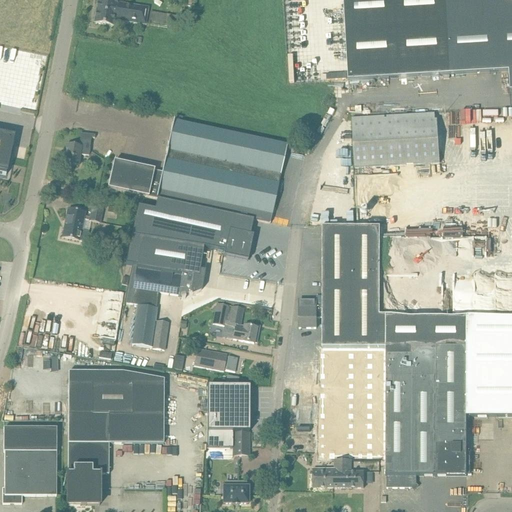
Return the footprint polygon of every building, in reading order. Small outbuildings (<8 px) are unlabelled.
[(97,0),(94,24),(113,27),(114,17),(144,22),(146,12),(116,7),(117,0),(97,0)] [(511,0),(343,0),(349,81),(509,72),(510,92),(511,91),(511,0)] [(148,23),(166,26),(168,15),(150,12),(148,23)] [(440,164),(437,121),(435,121),(435,114),(352,119),(354,169),(440,164)] [(112,172),(108,190),(128,194),(157,200),(254,221),(270,225),(286,149),(183,124),(182,124),(183,118),(175,117),(175,118),(167,151),(168,152),(166,161),(165,161),(163,173),(154,172),(154,171),(114,162),(112,172)] [(343,130),(346,122),(340,119),(337,127),(343,130)] [(0,174),(6,176),(10,154),(9,154),(12,138),(14,138),(14,137),(0,134),(0,174)] [(91,139),(94,139),(95,136),(81,135),(79,148),(67,146),(64,165),(78,167),(79,156),(89,157),(91,139)] [(130,237),(131,237),(140,239),(203,248),(224,253),(223,257),(247,262),(251,247),(248,246),(250,236),(254,221),(157,200),(154,211),(138,207),(130,237)] [(68,210),(62,239),(86,244),(89,232),(81,230),(83,220),(88,221),(100,224),(103,211),(91,208),(89,208),(88,212),(90,214),(89,218),(84,217),(85,214),(68,210)] [(316,301),(299,301),(299,329),(317,329),(317,319),(323,319),(322,456),(372,457),(372,489),(412,489),(414,491),(419,487),(416,485),(416,477),(467,477),(467,418),(511,418),(511,316),(380,316),(380,228),(323,228),(322,298),(316,298),(316,301)] [(131,237),(125,266),(132,267),(136,267),(135,274),(130,306),(137,307),(131,346),(152,349),(151,350),(164,352),(168,325),(155,323),(158,310),(156,310),(158,294),(178,297),(184,298),(184,296),(191,297),(199,293),(201,291),(202,288),(205,272),(200,271),(203,248),(140,239),(131,237)] [(117,260),(125,261),(127,250),(119,248),(117,260)] [(213,325),(224,328),(228,308),(217,306),(213,325)] [(257,345),(260,327),(245,324),(244,327),(240,326),(243,311),(231,308),(228,324),(236,326),(233,341),(241,342),(241,343),(254,345),(254,344),(257,345)] [(235,373),(237,360),(228,358),(228,359),(226,358),(226,357),(197,351),(194,367),(223,372),(224,371),(226,371),(225,372),(235,373)] [(67,373),(67,448),(67,506),(68,506),(68,505),(80,505),(80,507),(81,507),(81,505),(81,503),(98,503),(98,497),(99,497),(99,496),(98,496),(99,487),(99,486),(99,477),(99,476),(108,476),(109,445),(163,445),(164,381),(122,373),(67,373)] [(228,376),(226,385),(238,387),(240,379),(228,376)] [(207,387),(207,450),(233,450),(233,434),(249,434),(249,388),(207,387)] [(40,413),(64,413),(64,397),(41,397),(40,413)] [(56,429),(3,429),(3,454),(4,454),(4,489),(2,489),(2,505),(22,505),(22,497),(56,497),(56,453),(56,429)] [(204,452),(204,460),(233,460),(233,457),(249,457),(249,434),(233,434),(233,450),(207,450),(207,452),(204,452)] [(334,470),(334,489),(364,489),(364,479),(364,473),(351,473),(351,461),(334,461),(334,470)] [(313,470),(313,489),(334,489),(334,470),(313,470)] [(225,488),(223,488),(223,505),(232,505),(232,506),(239,506),(239,505),(248,505),(248,488),(246,488),(246,483),(226,483),(225,488)]
